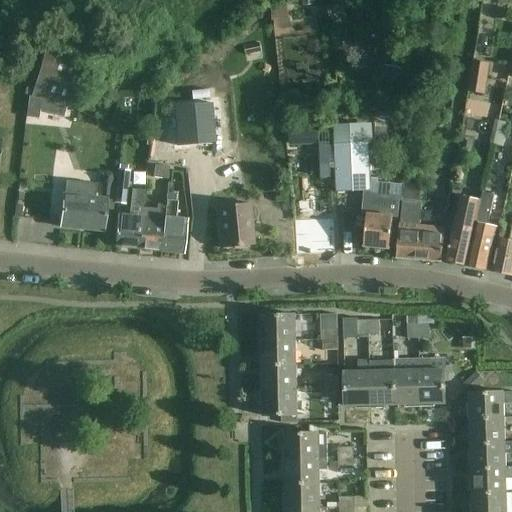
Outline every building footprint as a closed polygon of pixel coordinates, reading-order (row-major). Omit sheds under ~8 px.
[(277,13),(274,13),(276,35),(289,33),(287,9),(277,9),(277,13)] [(485,94),(489,63),(471,60),(467,92),(485,94)] [(385,66),(383,81),(400,84),(402,69),(385,66)] [(179,83),(179,139),(223,139),(223,83),(179,83)] [(27,96),(25,117),(38,119),(40,100),(27,96)] [(503,147),(508,122),(498,120),(493,145),(503,147)] [(335,128),(336,162),(337,192),(370,191),(367,126),(335,128)] [(316,129),(288,130),(289,145),(317,144),(316,129)] [(161,130),(146,132),(149,159),(163,158),(161,130)] [(329,137),(319,137),(320,168),(330,168),(329,137)] [(461,137),(458,157),(467,159),(470,139),(461,137)] [(167,179),(169,167),(154,165),(153,177),(167,179)] [(125,203),(127,183),(129,171),(118,170),(116,182),(114,202),(125,203)] [(103,172),(99,178),(103,185),(102,194),(110,195),(110,186),(114,179),(111,172),(103,172)] [(64,195),(60,227),(102,231),(106,199),(94,198),(96,184),(65,181),(64,195)] [(137,249),(142,207),(143,196),(144,188),(132,186),(129,215),(118,214),(114,247),(137,249)] [(474,233),(466,265),(487,270),(494,238),(492,238),(496,219),(490,217),(496,192),(483,189),(481,200),(474,233)] [(167,190),(166,201),(175,202),(176,191),(167,190)] [(466,265),(481,200),(460,194),(459,197),(456,197),(450,223),(454,224),(453,228),(445,261),(466,265)] [(364,247),(389,249),(392,217),(397,218),(399,201),(363,197),(362,214),(367,215),(364,247)] [(441,262),(444,227),(419,225),(421,202),(402,200),(400,224),(399,224),(396,258),(441,262)] [(166,201),(165,210),(160,252),(183,254),(187,219),(175,218),(176,202),(175,202),(166,201)] [(216,207),(221,248),(253,245),(250,219),(254,219),(256,216),(255,209),(253,207),(249,207),(249,203),(216,207)] [(160,252),(165,210),(142,207),(137,249),(160,252)] [(333,218),(293,220),(295,254),(335,252),(333,218)] [(511,275),(511,226),(509,241),(499,239),(492,271),(511,275)] [(262,341),(295,340),(295,314),(261,315),(262,341)] [(429,338),(428,323),(433,323),(432,315),(417,316),(418,338),(429,338)] [(403,339),(418,338),(417,316),(407,316),(407,324),(402,324),(403,339)] [(358,336),(368,336),(368,320),(357,321),(358,336)] [(368,336),(378,335),(378,320),(368,320),(368,336)] [(322,340),(337,340),(337,329),(322,330),(322,340)] [(472,339),(463,339),(463,349),(472,349),(472,339)] [(262,365),(296,365),(295,340),(262,341),(262,365)] [(322,350),(337,350),(337,340),(322,340),(322,350)] [(345,406),(370,405),(369,360),(357,360),(357,371),(344,372),(345,406)] [(394,371),(370,371),(370,360),(369,360),(370,405),(395,405),(394,371)] [(420,404),(419,370),(419,360),(394,360),(394,371),(395,405),(420,404)] [(444,370),(430,370),(430,360),(419,360),(419,370),(420,404),(445,404),(444,370)] [(263,390),(296,390),(296,365),(262,365),(263,390)] [(323,387),(338,386),(338,376),(323,376),(323,387)] [(323,397),(338,397),(338,386),(323,387),(323,397)] [(296,390),(263,390),(263,416),(297,415),(296,390)] [(503,418),(503,404),(511,404),(511,392),(502,393),(502,392),(470,393),(471,419),(503,418)] [(511,441),(504,442),(503,418),(471,419),(471,443),(511,441)] [(327,448),(319,448),(319,433),(284,433),(285,459),(319,458),(327,458),(327,448)] [(505,467),(504,454),(511,453),(511,441),(471,443),(472,468),(505,467)] [(338,458),(353,458),(352,447),(338,448),(338,458)] [(285,484),(320,483),(319,458),(285,459),(285,484)] [(338,469),(353,469),(353,458),(338,458),(338,469)] [(505,478),(511,477),(511,466),(505,467),(472,468),(473,493),(506,492),(505,478)] [(286,508),(320,508),(320,483),(285,484),(286,508)] [(506,511),(506,492),(473,493),(473,511),(506,511)] [(339,507),(354,507),(354,496),(339,497),(339,507)]
